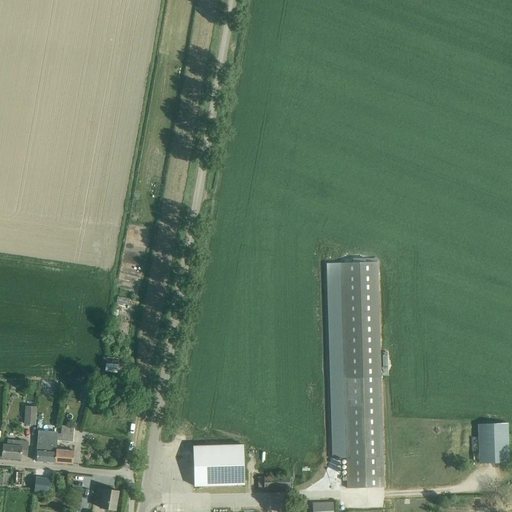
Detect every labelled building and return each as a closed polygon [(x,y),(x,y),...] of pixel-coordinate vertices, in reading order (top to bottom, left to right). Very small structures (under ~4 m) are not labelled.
[(355,263),(326,264),(328,331),(330,393),(332,459),(341,458),(347,458),(347,470),(347,481),(348,489),(359,488),(383,488),(382,453),(380,380),(380,374),(380,371),(379,355),(379,344),(378,310),(377,262),(355,263)] [(124,268),(122,280),(138,283),(140,271),(124,268)] [(105,371),(117,372),(118,359),(106,358),(105,371)] [(112,391),(113,400),(133,398),(132,390),(123,390),(123,386),(113,387),(113,391),(112,391)] [(118,415),(131,418),(133,407),(120,405),(118,415)] [(25,406),(24,424),(36,425),(37,407),(25,406)] [(77,420),(78,408),(70,408),(69,420),(77,420)] [(506,421),(477,422),(479,460),(508,459),(506,421)] [(57,441),(62,441),(72,442),(74,428),(62,426),(61,434),(58,433),(58,434),(57,441)] [(36,459),(36,461),(55,463),(56,450),(57,441),(58,434),(38,432),(37,451),(36,459)] [(27,456),(28,442),(7,440),(7,445),(3,445),(2,458),(20,460),(21,455),(27,456)] [(191,445),(193,485),(243,483),(241,443),(191,445)] [(56,450),(55,463),(73,464),(74,452),(56,450)] [(290,488),(289,476),(258,477),(259,490),(290,488)] [(36,478),(34,491),(44,493),(50,493),(52,479),(46,479),(36,478)] [(100,508),(115,511),(118,491),(98,488),(97,494),(102,495),(100,508)] [(312,511),(332,511),(332,502),(312,502),(312,511)]
